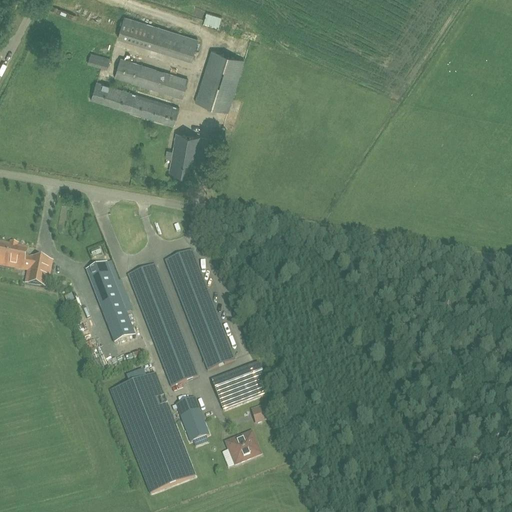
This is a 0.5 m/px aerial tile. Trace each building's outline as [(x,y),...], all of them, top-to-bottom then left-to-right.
[(163,29),(123,16),(118,37),(157,49),(163,29)] [(163,29),(157,49),(192,60),(198,39),(163,29)] [(211,50),(196,102),(228,112),(244,60),(211,50)] [(91,54),(88,63),(107,69),(110,59),(91,54)] [(188,80),(120,59),(115,77),(182,98),(188,80)] [(179,108),(96,82),(91,100),(173,126),(179,108)] [(172,159),(170,172),(193,176),(200,137),(177,133),(173,151),(167,150),(166,158),(172,159)] [(46,286),(50,269),(51,263),(32,259),(25,258),(26,249),(1,244),(0,248),(0,264),(23,269),(23,268),(30,270),(27,283),(46,286)] [(208,371),(235,360),(192,250),(165,261),(208,371)] [(107,263),(86,271),(90,279),(110,271),(107,263)] [(171,387),(198,377),(155,265),(128,275),(171,387)] [(110,271),(90,279),(105,320),(126,312),(110,271)] [(64,296),(67,302),(74,300),(72,294),(64,296)] [(126,313),(105,320),(114,343),(135,336),(126,313)] [(80,316),(84,326),(88,324),(85,314),(80,316)] [(259,364),(249,368),(212,382),(222,410),(270,393),(259,364)] [(110,391),(150,494),(195,476),(155,374),(110,391)] [(195,398),(176,405),(190,442),(209,435),(195,398)] [(266,406),(253,410),(257,423),(270,419),(266,406)] [(238,438),(238,439),(226,443),(235,466),(261,455),(252,433),(242,437),(238,438)]
